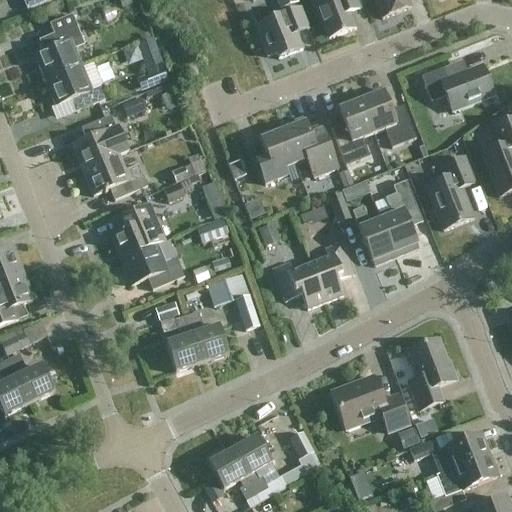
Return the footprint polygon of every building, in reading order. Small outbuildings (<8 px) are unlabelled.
[(20,0),(26,13),(56,0),(20,0)] [(315,0),(312,1),(327,43),(355,32),(344,2),(348,0),(315,0)] [(406,0),(373,0),(382,22),(410,11),(406,0)] [(276,56),(278,61),(302,52),(288,16),(255,29),(267,59),(276,56)] [(35,59),(45,84),(81,69),(73,52),(84,47),(72,18),(49,27),(53,37),(38,43),(43,56),(35,59)] [(157,78),(172,72),(159,41),(144,47),(157,78)] [(81,69),(45,84),(56,109),(72,102),(77,114),(103,103),(98,91),(101,85),(92,65),(81,70),(81,69)] [(445,99),(451,115),(493,99),(482,70),(453,81),(449,69),(421,80),(430,105),(445,99)] [(381,92),(359,100),(373,137),(384,133),(391,151),(415,142),(406,116),(392,122),(381,92)] [(373,137),(359,100),(337,109),(347,136),(334,141),(345,169),(369,160),(362,142),(373,137)] [(72,148),(83,174),(118,159),(118,158),(128,154),(117,129),(115,130),(110,118),(84,130),(89,142),(72,148)] [(303,122),(280,130),(295,168),(306,163),(313,181),(337,172),(327,147),(314,152),(303,122)] [(511,152),(511,122),(493,129),(500,150),(482,157),(499,200),(511,195),(511,152)] [(267,163),(257,167),(264,187),(287,179),(284,172),(295,168),(280,130),(258,139),(267,163)] [(118,159),(83,174),(93,199),(110,192),(115,203),(147,190),(137,166),(124,172),(118,159)] [(425,189),(443,234),(473,222),(461,192),(474,187),(463,160),(440,169),(445,181),(425,189)] [(377,194),(400,186),(396,175),(373,184),(377,194)] [(392,219),(381,224),(395,261),(417,252),(405,222),(418,217),(405,184),(392,190),(395,197),(384,201),(392,219)] [(339,197),(328,201),(338,226),(349,222),(339,197)] [(110,238),(121,264),(156,249),(145,224),(153,220),(148,208),(121,219),(126,231),(110,238)] [(395,261),(381,224),(369,228),(362,210),(351,215),(374,270),(395,261)] [(328,261),(310,268),(325,306),(343,299),(337,285),(354,278),(341,246),(324,253),(328,261)] [(156,249),(121,264),(131,289),(147,282),(152,294),(184,280),(175,260),(163,265),(156,249)] [(0,287),(24,279),(14,253),(0,258),(0,287)] [(325,306),(310,268),(292,275),(289,266),(272,273),(285,305),(301,299),(307,313),(325,306)] [(223,310),(256,298),(249,277),(215,289),(223,310)] [(24,279),(0,287),(0,331),(28,320),(23,308),(34,304),(24,279)] [(198,316),(186,320),(201,367),(228,359),(218,330),(200,336),(198,330),(202,328),(198,316)] [(201,367),(186,320),(174,324),(178,337),(182,335),(184,342),(166,348),(175,376),(201,367)] [(418,381),(407,385),(418,414),(442,405),(437,391),(455,384),(448,365),(447,366),(438,343),(407,354),(418,381)] [(20,357),(19,357),(8,363),(30,409),(56,396),(42,369),(25,378),(22,371),(26,369),(20,357)] [(8,363),(0,366),(0,374),(3,380),(7,379),(10,385),(0,389),(0,410),(5,421),(30,409),(8,363)] [(331,396),(345,433),(381,420),(387,436),(408,428),(397,399),(382,404),(373,380),(331,396)] [(290,442),(300,462),(313,455),(302,436),(290,442)] [(444,450),(452,472),(453,472),(488,459),(479,437),(444,450)] [(257,440),(232,454),(257,498),(268,492),(262,480),(258,482),(255,476),(271,467),(257,440)] [(407,453),(411,464),(438,454),(434,443),(407,453)] [(239,493),(245,504),(257,498),(232,454),(208,467),(223,494),(239,485),(243,491),(239,493)] [(444,511),(458,507),(454,497),(496,481),(488,459),(453,472),(452,472),(437,478),(446,500),(431,506),(432,511),(444,511)] [(508,511),(504,501),(475,511),(508,511)]
